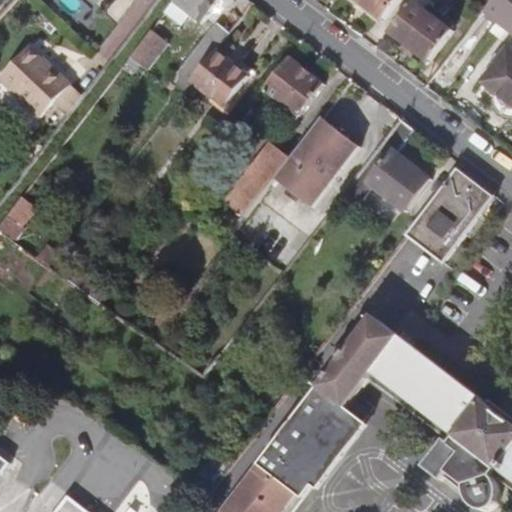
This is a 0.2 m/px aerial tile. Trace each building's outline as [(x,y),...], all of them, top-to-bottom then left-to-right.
[(222,0),(175,0),(174,2),(203,24),(210,17),(222,0)] [(236,0),(222,0),(210,17),(218,24),(236,0)] [(356,0),(386,22),(402,0),(356,0)] [(416,0),(391,32),(431,64),(455,32),(447,26),(450,22),(431,9),(437,2),(440,3),(442,0),(416,0)] [(511,0),(495,0),(484,14),(496,23),(511,1),(511,0)] [(231,33),(218,24),(173,81),(187,92),(194,83),(218,52),(231,33)] [(168,42),(153,30),(124,68),(135,77),(143,65),(149,70),(168,42)] [(42,114),(75,83),(54,62),(53,63),(34,44),(3,74),(42,114)] [(252,78),(218,52),(194,83),(228,106),(252,78)] [(511,53),(510,52),(486,83),(511,102),(511,53)] [(325,84),(292,58),(268,91),(301,116),(325,84)] [(321,116),(291,156),(275,177),(313,205),(359,144),(321,116)] [(396,152),(401,155),(419,131),(404,120),(386,144),(396,152)] [(275,177),(291,156),(272,143),(228,202),(246,215),(275,177)] [(396,152),(372,184),(407,211),(433,178),(401,155),(396,152)] [(495,196),(460,169),(411,235),(446,261),(495,196)] [(0,229),(0,232),(16,244),(40,210),(24,199),(0,229)] [(511,421),(375,318),(322,387),(349,407),(376,373),(471,446),(419,511),(444,511),(487,457),(511,476),(511,421)] [(250,360),(228,343),(210,366),(230,383),(250,360)] [(322,387),(312,400),(339,421),(349,407),(322,387)] [(339,421),(312,400),(263,466),(260,465),(224,511),(279,511),(295,491),(304,498),(354,432),(339,421)] [(0,450),(0,483),(16,463),(0,450)] [(61,511),(92,511),(73,497),(61,511)]
